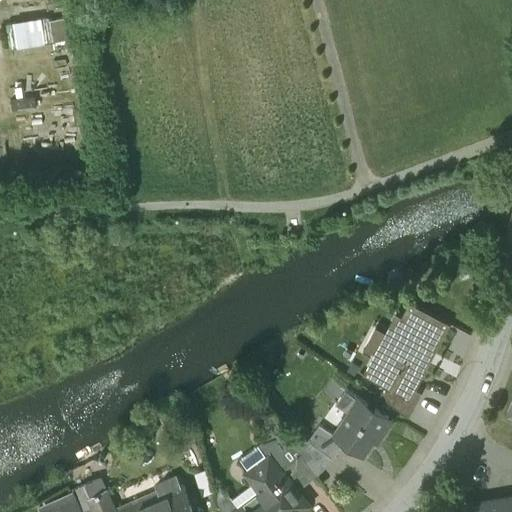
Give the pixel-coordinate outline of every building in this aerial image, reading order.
[(66,12),(12,22),(17,46),(70,36),(66,12)] [(445,325),(411,307),(403,321),(397,318),(389,333),(376,357),(368,372),(387,382),(409,394),(412,387),(445,325)] [(376,357),(389,333),(376,326),(363,350),(376,357)] [(412,387),(409,394),(387,382),(380,396),(409,417),(422,392),(412,387)] [(362,400),(352,414),(348,412),(333,433),(332,434),(345,443),(364,456),(364,455),(363,454),(373,440),(378,444),(394,420),(354,393),(353,394),(362,400)] [(320,424),(308,440),(333,459),(345,443),(332,434),(333,433),(320,424)] [(275,432),(258,444),(268,457),(269,456),(278,466),(289,457),(286,452),(288,450),(275,432)] [(298,451),(317,475),(333,459),(308,440),(302,436),(292,442),(298,451)] [(268,457),(258,444),(240,458),(249,470),(268,457)] [(289,457),(278,466),(285,476),(286,475),(297,490),(317,475),(298,451),(289,457)] [(263,492),(276,511),(294,511),(306,504),(307,505),(308,504),(297,490),(286,475),(285,476),(278,466),(269,456),(268,457),(249,470),(247,472),(248,473),(263,492)] [(87,483),(73,489),(78,499),(84,511),(94,507),(90,497),(93,496),(87,483)] [(195,511),(183,484),(160,493),(162,499),(129,511),(195,511)] [(116,511),(106,488),(96,493),(96,494),(93,496),(90,497),(94,507),(96,511),(116,511)] [(78,499),(73,489),(37,505),(39,511),(63,511),(61,506),(78,499)] [(240,509),(228,492),(218,500),(222,511),(235,511),(236,511),(240,509)] [(276,511),(263,492),(240,509),(236,511),(235,511),(276,511)] [(126,511),(129,511),(162,499),(160,493),(125,508),(126,511)] [(511,511),(511,497),(465,506),(466,511),(511,511)] [(78,499),(61,506),(63,511),(83,511),(84,511),(78,499)]
